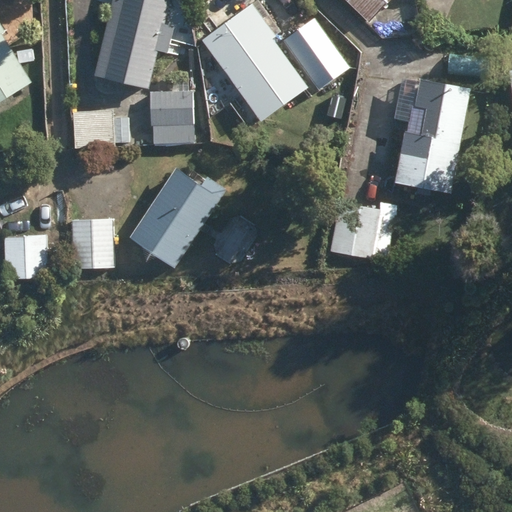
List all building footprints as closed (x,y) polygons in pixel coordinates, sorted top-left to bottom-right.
[(94,78),(148,90),(158,52),(167,55),(174,29),(164,26),(170,0),(96,0),(96,1),(112,5),(94,78)] [(342,0),(370,25),(394,0),(342,0)] [(254,113),(262,124),(309,90),(273,41),(276,39),(253,6),(202,42),(244,100),(235,106),(244,119),(254,113)] [(282,44),(315,93),(351,69),(317,19),(282,44)] [(0,104),(32,84),(1,36),(5,33),(0,24),(0,104)] [(417,194),(430,197),(430,192),(452,196),(471,91),(420,82),(411,134),(406,133),(396,186),(417,190),(417,194)] [(151,94),(152,139),(194,139),(194,93),(151,94)] [(329,114),(310,105),(298,129),(317,139),(329,114)] [(74,114),(75,151),(115,148),(115,145),(131,144),(129,118),(114,119),(114,111),(74,114)] [(129,240),(174,271),(227,192),(207,179),(201,188),(176,170),(129,240)] [(332,254),(373,261),(374,259),(388,261),(396,216),(381,214),(382,211),(340,203),(332,254)] [(478,233),(492,235),(494,219),(480,217),(478,233)] [(72,222),(73,271),(116,270),(114,220),(72,222)] [(20,280),(20,294),(36,294),(35,279),(48,279),(47,237),(4,238),(6,280),(20,280)]
